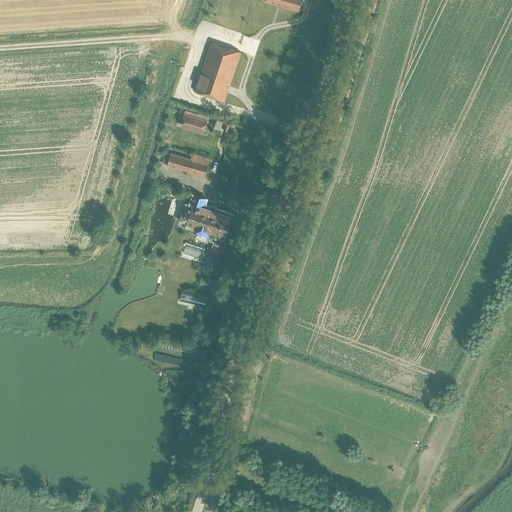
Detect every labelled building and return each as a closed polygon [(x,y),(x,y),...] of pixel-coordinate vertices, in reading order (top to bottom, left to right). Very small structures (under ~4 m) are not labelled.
[(265,0),(266,0),(265,1),(299,11),(302,0),(265,0)] [(199,77),(194,91),(224,101),(228,90),(241,52),(226,47),(211,42),(199,77)] [(185,113),(181,126),(203,134),(207,120),(185,113)] [(226,123),(224,131),(229,133),(230,129),(234,130),(235,126),(226,123)] [(166,155),(164,162),(168,164),(167,166),(174,169),(174,168),(177,169),(188,172),(187,174),(205,179),(206,173),(209,174),(210,170),(209,170),(210,170),(208,169),(210,160),(193,154),(191,159),(171,154),(170,157),(166,155)] [(185,203),(179,221),(187,224),(186,225),(197,229),(196,233),(209,236),(208,238),(210,242),(214,243),(211,251),(213,252),(209,264),(207,264),(204,274),(214,278),(217,266),(220,267),(232,230),(228,229),(233,215),(206,206),(208,199),(206,198),(206,199),(194,195),(194,194),(193,194),(189,204),(185,203)] [(207,262),(209,250),(187,245),(184,257),(207,262)] [(182,293),(180,300),(206,306),(208,299),(182,293)] [(206,325),(201,342),(207,344),(209,345),(213,328),(206,325)] [(184,367),(186,359),(156,351),(154,359),(184,367)]
